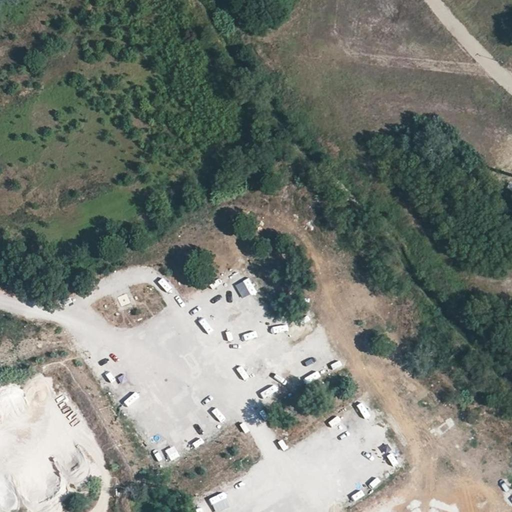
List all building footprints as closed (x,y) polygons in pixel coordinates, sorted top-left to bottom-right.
[(258,205),(262,192),(248,188),(244,201),(258,205)] [(324,238),(336,232),(330,220),(318,226),(324,238)] [(118,271),(104,279),(112,292),(126,285),(118,271)] [(254,287),(241,296),(250,310),(263,302),(254,287)] [(197,298),(205,309),(217,302),(209,290),(197,298)] [(264,322),(269,332),(281,326),(277,316),(264,322)] [(153,330),(161,339),(170,330),(163,322),(153,330)] [(252,346),(265,339),(259,327),(245,334),(252,346)] [(309,347),(313,360),(326,356),(322,342),(309,347)] [(359,346),(366,357),(371,354),(365,343),(359,346)] [(192,373),(212,359),(205,349),(185,363),(192,373)] [(93,366),(102,379),(115,370),(105,357),(93,366)] [(291,381),(304,374),(297,361),(284,368),(291,381)] [(389,369),(396,381),(409,373),(402,361),(389,369)] [(261,379),(264,388),(277,383),(274,374),(261,379)] [(120,400),(132,391),(123,378),(111,387),(120,400)] [(127,405),(135,415),(146,407),(138,397),(127,405)] [(428,398),(419,409),(431,419),(440,409),(428,398)] [(212,416),(220,429),(232,422),(224,409),(212,416)] [(150,440),(161,433),(154,421),(143,428),(150,440)] [(183,441),(190,453),(201,446),(194,434),(183,441)] [(381,459),(394,453),(388,439),(375,445),(381,459)] [(251,470),(257,480),(266,474),(260,465),(251,470)] [(494,474),(482,483),(491,495),(503,486),(494,474)] [(335,497),(348,490),(340,477),(328,484),(335,497)]
